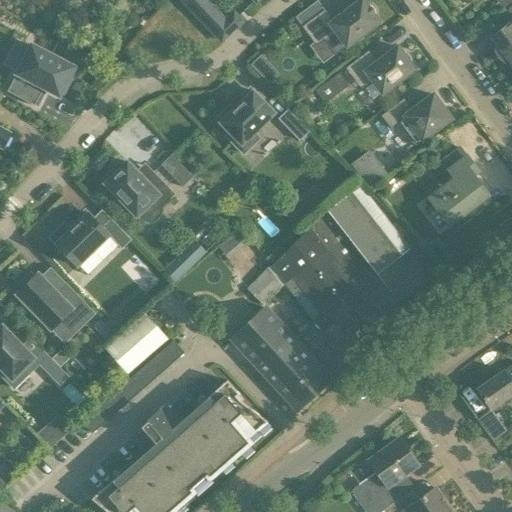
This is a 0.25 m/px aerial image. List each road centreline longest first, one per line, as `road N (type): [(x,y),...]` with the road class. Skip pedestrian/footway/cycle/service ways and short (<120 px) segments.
road 1 (residential): [(312,450),(210,346),(32,503)]
road 2 (residential): [(0,219),(113,93),(144,73),(218,59),(284,0)]
road 3 (residential): [(502,511),(398,382)]
road 4 (residential): [(511,133),(414,0)]
road 5 (tertiary): [(398,382),(511,298)]
